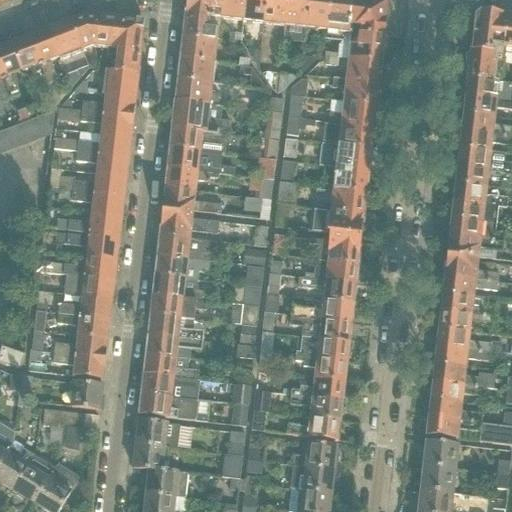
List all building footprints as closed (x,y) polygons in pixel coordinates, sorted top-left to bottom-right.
[(223,20),(224,0),(187,0),(186,14),(210,17),(211,12),(220,13),(219,19),(223,20)] [(243,22),(245,0),(224,0),(223,20),(243,22)] [(265,24),(267,0),(245,0),(243,22),(265,24)] [(286,27),(288,0),(267,0),(265,24),(286,27)] [(288,0),(286,27),(285,39),(295,40),(305,42),(307,29),(310,0),(288,0)] [(310,0),(307,29),(327,32),(330,0),(310,0)] [(330,0),(327,32),(350,34),(350,26),(352,0),(330,0)] [(352,0),(350,26),(350,34),(359,35),(384,38),(387,7),(383,2),(365,0),(352,0)] [(210,17),(186,14),(183,40),(217,44),(218,29),(209,27),(210,17)] [(474,17),(471,46),(492,48),(493,37),(503,39),(506,17),(479,14),(474,17)] [(93,49),(95,49),(99,17),(84,16),(70,21),(82,53),(93,49)] [(99,17),(95,49),(108,50),(107,57),(116,58),(119,58),(123,20),(99,17)] [(511,17),(506,17),(503,39),(504,39),(503,49),(511,50),(511,17)] [(107,57),(106,67),(115,68),(139,71),(144,27),(140,22),(123,20),(119,58),(116,58),(107,57)] [(60,61),(82,53),(70,21),(48,30),(59,59),(60,61)] [(50,62),(59,59),(48,30),(29,37),(48,86),(58,82),(50,62)] [(338,52),(338,57),(338,58),(349,59),(381,62),(384,38),(359,35),(350,34),(349,35),(341,43),(340,44),(339,45),(338,52)] [(39,90),(48,86),(29,37),(10,44),(21,73),(31,69),(39,90)] [(217,44),(183,40),(180,61),(214,64),(217,44)] [(12,77),(21,73),(10,44),(0,48),(0,75),(10,101),(20,97),(12,77)] [(471,46),(467,79),(495,82),(497,64),(494,64),(496,48),(492,48),(471,46)] [(261,52),(246,51),(259,70),(261,52)] [(326,51),(325,58),(337,59),(338,57),(338,52),(326,51)] [(303,58),(301,75),(318,59),(317,59),(315,59),(311,58),(303,58)] [(325,58),(324,66),(337,68),(338,60),(337,59),(325,58)] [(239,59),(238,68),(239,68),(240,68),(241,68),(248,69),(249,63),(248,60),(239,59)] [(349,59),(346,80),(378,84),(381,62),(349,59)] [(214,64),(180,61),(178,82),(212,86),(214,64)] [(104,72),(101,96),(135,100),(139,71),(115,68),(114,73),(104,72)] [(240,68),(239,76),(251,77),(251,70),(248,69),(241,68),(240,68)] [(76,72),(66,76),(71,90),(79,80),(76,72)] [(263,75),(262,76),(277,95),(279,75),(266,73),(265,74),(264,74),(263,74),(263,75)] [(0,98),(2,104),(10,101),(0,75),(0,98)] [(279,75),(277,95),(278,95),(296,80),(293,76),(279,75)] [(345,92),(343,102),(376,106),(378,84),(346,80),(333,79),(332,90),(345,92)] [(467,81),(465,97),(511,102),(511,93),(511,94),(511,89),(511,84),(495,82),(491,82),(467,79),(467,81)] [(290,91),(290,98),(304,99),(306,99),(308,82),(301,81),(292,89),(291,89),(291,90),(291,91),(290,91)] [(58,82),(48,86),(49,91),(56,107),(58,105),(65,96),(58,82)] [(212,86),(178,82),(176,102),(218,107),(219,97),(211,96),(212,86)] [(83,83),(74,94),(86,95),(87,84),(83,83)] [(48,86),(39,90),(40,94),(49,91),(48,86)] [(82,103),(81,113),(133,120),(135,100),(101,96),(101,97),(105,98),(104,106),(82,103)] [(511,102),(465,97),(463,115),(494,118),(495,111),(511,112),(511,102)] [(271,98),(269,114),(282,116),(284,100),(271,98)] [(290,98),(287,118),(299,119),(302,99),(290,98)] [(330,101),(328,123),(373,128),(376,106),(343,102),(330,101)] [(222,107),(218,107),(176,102),(173,129),(228,135),(229,123),(221,122),(222,107)] [(23,104),(14,108),(20,123),(29,119),(23,104)] [(59,111),(57,121),(80,124),(81,113),(59,111)] [(0,157),(54,135),(57,112),(0,134),(0,157)] [(102,126),(100,136),(131,140),(133,120),(81,113),(80,124),(102,126)] [(269,114),(266,140),(278,141),(282,116),(269,114)] [(463,115),(461,131),(511,137),(511,129),(493,127),(494,118),(463,115)] [(287,118),(285,136),(297,138),(299,119),(287,118)] [(328,123),(327,133),(325,145),(371,150),(373,128),(328,123)] [(173,129),(170,149),(195,152),(200,153),(221,155),(224,153),(225,147),(223,145),(224,137),(224,135),(173,129)] [(511,137),(461,131),(459,150),(490,153),(491,145),(511,147),(511,137)] [(79,134),(78,143),(99,146),(100,136),(79,134)] [(78,143),(77,153),(129,159),(131,140),(100,136),(99,146),(78,143)] [(266,140),(263,160),(276,161),(278,141),(266,140)] [(55,141),(54,151),(77,153),(78,143),(55,141)] [(285,141),(283,158),(295,160),(297,142),(285,141)] [(322,167),(325,167),(368,172),(371,150),(325,145),(324,144),(322,167)] [(170,149),(168,169),(219,175),(219,170),(221,155),(200,153),(195,152),(170,149)] [(459,150),(457,167),(502,172),(509,173),(510,173),(511,173),(511,165),(503,164),(503,160),(503,159),(504,155),(490,153),(459,150)] [(97,166),(96,175),(126,179),(129,159),(77,153),(75,164),(97,166)] [(282,163),(280,184),(292,186),(294,164),(282,163)] [(335,179),(333,190),(366,194),(368,172),(325,167),(324,178),(335,179)] [(457,167),(455,184),(486,188),(500,189),(501,182),(503,182),(504,182),(509,183),(510,173),(509,173),(502,172),(457,167)] [(219,175),(168,169),(166,189),(195,193),(196,182),(210,184),(210,180),(218,181),(219,175)] [(51,170),(49,189),(58,190),(60,177),(60,171),(51,170)] [(263,172),(262,180),(273,181),(274,173),(263,172)] [(74,182),(72,193),(124,199),(126,179),(96,175),(95,185),(74,182)] [(58,191),(59,191),(72,193),(74,182),(74,179),(60,177),(58,190),(58,191)] [(255,180),(253,200),(262,201),(271,202),(273,183),(262,181),(255,180)] [(280,184),(277,206),(289,207),(294,208),(297,186),(293,186),(292,186),(280,184)] [(455,184),(453,202),(506,208),(507,199),(485,197),(486,188),(455,184)] [(195,193),(166,189),(163,210),(193,213),(221,216),(222,206),(194,203),(195,193)] [(332,204),(331,212),(363,216),(366,194),(333,190),(318,189),(317,202),(332,204)] [(59,191),(58,201),(71,203),(72,193),(59,191)] [(93,205),(91,215),(122,219),(124,199),(72,193),(71,203),(93,205)] [(246,212),(260,214),(262,201),(253,200),(248,199),(246,212)] [(260,214),(260,220),(269,221),(271,202),(262,201),(260,214)] [(453,202),(451,220),(496,225),(496,220),(497,217),(498,207),(453,202)] [(289,207),(277,206),(274,228),(286,229),(289,207)] [(192,220),(193,213),(163,210),(162,217),(160,237),(190,240),(190,233),(218,236),(220,224),(205,222),(192,220)] [(328,235),(331,235),(341,236),(361,238),(363,216),(331,212),(314,210),(312,233),(328,235)] [(68,232),(89,235),(89,234),(119,238),(122,219),(91,215),(90,225),(69,223),(68,231),(68,232)] [(449,237),(502,243),(510,244),(511,236),(495,234),(496,225),(451,220),(449,237)] [(56,230),(56,231),(68,232),(68,231),(69,223),(57,221),(56,229),(56,230)] [(256,228),(253,248),(265,249),(268,229),(256,228)] [(88,249),(87,259),(117,262),(119,238),(89,234),(89,235),(89,239),(67,236),(66,247),(88,249)] [(56,235),(55,245),(66,247),(67,236),(56,235)] [(274,235),(271,256),(284,258),(286,237),(274,235)] [(309,237),(308,245),(317,246),(315,261),(315,262),(329,263),(357,266),(360,246),(361,238),(341,236),(331,235),(330,240),(309,237)] [(160,237),(158,257),(209,263),(219,264),(220,255),(210,254),(208,253),(210,243),(190,240),(160,237)] [(502,243),(449,237),(447,258),(477,261),(478,260),(495,262),(497,252),(501,253),(502,243)] [(248,251),(247,266),(260,267),(263,268),(265,253),(264,253),(261,253),(248,251)] [(158,257),(155,276),(185,280),(198,281),(199,272),(208,273),(209,263),(158,257)] [(476,272),(477,261),(447,258),(445,278),(497,284),(498,274),(476,272)] [(64,266),(62,276),(66,276),(114,282),(117,262),(87,259),(86,268),(64,266)] [(305,271),(304,279),(355,285),(357,266),(329,263),(315,262),(314,272),(305,271)] [(39,274),(51,275),(52,264),(38,263),(37,273),(39,274)] [(52,264),(51,275),(62,276),(64,266),(52,264)] [(271,264),(269,275),(270,275),(280,276),(282,265),(273,264),(271,264)] [(249,268),(247,287),(261,289),(263,270),(249,268)] [(37,290),(39,274),(37,273),(32,273),(30,290),(37,290)] [(269,275),(268,287),(279,288),(280,276),(270,275),(269,275)] [(64,290),(63,296),(82,298),(112,302),(114,282),(66,276),(64,287),(64,290)] [(155,276),(153,296),(204,302),(205,293),(196,292),(198,281),(185,280),(155,276)] [(445,278),(443,295),(473,299),(474,291),(496,293),(497,284),(445,278)] [(299,279),(297,289),(303,290),(319,292),(324,292),(323,302),(353,305),(355,285),(304,279),(299,279)] [(244,306),(244,307),(258,309),(261,289),(247,287),(244,306)] [(38,293),(36,313),(46,314),(47,304),(44,304),(45,294),(38,293)] [(267,295),(265,314),(274,315),(276,315),(278,296),(267,295)] [(443,295),(441,313),(494,319),(495,310),(486,309),(487,300),(473,299),(443,295)] [(153,296),(151,316),(194,321),(195,311),(205,312),(207,302),(204,302),(153,296)] [(59,306),(58,315),(110,321),(112,302),(82,298),(81,308),(59,306)] [(293,309),(292,317),(351,324),(353,305),(323,302),(322,312),(293,309)] [(233,306),(231,317),(243,318),(242,327),(243,327),(256,328),(258,309),(244,307),(233,306)] [(36,313),(34,333),(44,334),(46,314),(36,313)] [(441,313),(439,330),(469,334),(470,326),(493,328),(494,319),(441,313)] [(265,314),(262,334),(271,335),(272,335),(274,315),(265,314)] [(79,328),(78,338),(107,341),(110,321),(58,315),(57,325),(79,328)] [(151,316),(149,336),(202,342),(203,333),(192,332),(193,321),(151,316)] [(292,317),(291,328),(303,329),(302,339),(319,341),(348,344),(351,324),(319,320),(300,318),(292,317)] [(243,327),(240,347),(253,348),(254,348),(256,328),(243,327)] [(439,330),(437,348),(490,354),(491,345),(468,343),(469,334),(439,330)] [(34,333),(32,352),(42,353),(44,334),(34,333)] [(149,336),(146,356),(190,361),(191,350),(201,352),(202,342),(149,336)] [(55,345),(53,355),(105,361),(107,341),(78,338),(76,347),(55,345)] [(262,338),(260,353),(271,355),(273,340),(262,338)] [(296,354),(296,357),(346,363),(348,344),(319,341),(302,339),(300,354),(296,354)] [(491,345),(490,354),(500,355),(501,345),(491,344),(491,345)] [(238,346),(236,359),(252,360),(254,348),(253,348),(240,347),(238,346)] [(0,350),(0,363),(19,371),(24,356),(1,347),(0,350)] [(437,348),(435,366),(465,370),(466,361),(489,364),(490,354),(437,348)] [(31,353),(30,363),(41,364),(42,353),(32,352),(32,353),(31,353)] [(260,353),(258,366),(265,367),(271,368),(275,368),(276,355),(273,355),(271,355),(260,353)] [(105,361),(53,355),(52,366),(74,368),(73,378),(103,382),(105,361)] [(146,356),(144,376),(197,382),(198,372),(188,371),(190,361),(146,356)] [(316,371),(315,380),(344,384),(346,363),(296,357),(295,357),(294,363),(303,364),(303,369),(316,371)] [(435,366),(433,383),(486,389),(493,390),(494,377),(479,375),(478,380),(464,378),(465,370),(435,366)] [(234,373),(232,386),(235,386),(251,388),(252,375),(234,373)] [(195,401),(196,391),(197,382),(144,376),(142,395),(195,401)] [(10,377),(9,392),(19,393),(21,382),(21,379),(21,378),(10,377)] [(21,382),(19,393),(30,394),(32,380),(29,379),(21,378),(21,379),(21,382)] [(292,391),(291,397),(342,403),(344,384),(315,380),(314,390),(300,389),(300,392),(292,391)] [(433,383),(431,401),(461,404),(462,397),(485,399),(486,389),(433,383)] [(70,384),(69,393),(73,393),(71,409),(79,410),(99,412),(102,387),(82,385),(74,384),(70,384)] [(232,386),(230,406),(234,406),(248,408),(251,388),(235,386),(232,386)] [(252,412),(266,413),(269,414),(271,394),(268,394),(254,392),(252,412)] [(19,393),(18,408),(29,409),(30,394),(19,393)] [(139,417),(194,423),(195,423),(197,402),(195,401),(142,395),(139,417)] [(312,409),(310,419),(339,422),(342,403),(291,397),(290,406),(312,409)] [(431,401),(429,419),(482,425),(483,416),(460,413),(461,404),(431,401)] [(210,403),(197,402),(195,423),(207,424),(210,403)] [(234,406),(231,427),(246,429),(248,408),(234,406)] [(42,427),(53,428),(54,413),(44,411),(42,427)] [(266,413),(252,412),(250,431),(264,433),(266,413)] [(54,413),(53,428),(63,430),(61,445),(79,447),(81,429),(82,429),(83,427),(84,416),(54,413)] [(502,427),(511,428),(511,413),(503,413),(502,427)] [(339,422),(310,419),(309,429),(287,427),(286,436),(337,442),(339,422)] [(482,425),(429,419),(427,437),(457,440),(458,431),(481,434),(481,426),(482,425)] [(180,427),(138,422),(136,446),(168,450),(177,451),(180,427)] [(481,434),(479,444),(511,447),(511,429),(481,426),(481,434)] [(195,428),(180,427),(177,451),(192,453),(195,428)] [(229,446),(228,457),(231,457),(242,459),(245,435),(236,434),(233,433),(231,433),(229,445),(229,446)] [(0,466),(11,449),(1,442),(2,440),(0,438),(0,466)] [(426,442),(423,467),(455,470),(458,446),(426,442)] [(294,458),(293,467),(295,468),(305,469),(319,470),(334,472),(337,447),(319,445),(317,445),(308,444),(306,459),(298,458),(296,458),(294,458)] [(151,473),(151,471),(162,472),(163,459),(167,459),(168,450),(136,446),(133,470),(151,473)] [(0,484),(13,493),(35,457),(24,450),(21,455),(11,449),(0,466),(0,484)] [(249,450),(247,462),(263,463),(264,452),(249,450)] [(29,499),(35,503),(56,470),(35,457),(13,493),(27,501),(29,499)] [(225,457),(222,479),(231,480),(239,481),(242,459),(231,457),(228,457),(226,457),(225,457)] [(496,461),(495,475),(509,476),(510,463),(496,461)] [(247,462),(246,473),(261,475),(263,463),(247,462)] [(56,470),(35,503),(42,507),(41,510),(44,511),(58,511),(79,479),(58,466),(56,470)] [(293,467),(290,491),(292,491),(302,493),(331,496),(334,472),(319,470),(305,469),(295,468),(293,467)] [(423,467),(420,491),(453,494),(455,470),(423,467)] [(148,479),(146,496),(175,499),(184,500),(187,475),(185,475),(162,472),(151,471),(151,473),(150,479),(148,479)] [(509,476),(495,475),(493,490),(507,492),(509,476)] [(231,482),(230,492),(245,494),(246,486),(246,484),(247,482),(245,482),(240,481),(239,481),(231,480),(231,482)] [(292,491),(289,511),(329,511),(331,496),(302,493),(292,491)] [(420,491),(417,511),(450,511),(453,494),(420,491)] [(174,511),(173,511),(175,499),(146,496),(143,511),(174,511)] [(175,499),(173,511),(174,511),(186,511),(188,501),(184,500),(175,499)] [(245,499),(243,510),(257,511),(258,501),(258,500),(257,500),(256,500),(245,499)]
